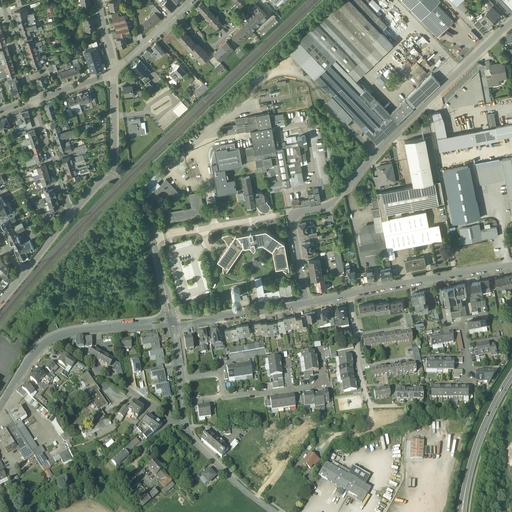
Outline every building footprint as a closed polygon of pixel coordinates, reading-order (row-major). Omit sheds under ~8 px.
[(167,0),(166,0),(167,0),(166,0),(162,0),(159,4),(161,6),(160,6),(168,13),(174,7),(171,4),(167,0)] [(342,0),(327,14),(370,61),(391,41),(379,28),(386,23),(363,0),(342,0)] [(403,0),(420,17),(436,2),(437,0),(403,0)] [(511,0),(502,0),(510,8),(511,6),(511,0)] [(117,1),(109,2),(110,11),(118,9),(117,1)] [(211,12),(207,8),(208,7),(206,5),(205,6),(201,1),(196,7),(205,17),(211,12)] [(453,19),(436,2),(420,17),(436,35),(453,19)] [(160,13),(155,7),(152,10),(154,13),(154,12),(158,16),(160,13)] [(259,7),(256,10),(254,9),(252,11),(253,12),(248,16),(247,15),(242,20),(246,24),(252,30),(260,23),(261,24),(262,22),(261,21),(267,16),(259,7)] [(487,11),(482,16),(481,15),(477,19),(478,20),(483,25),(484,24),(488,28),(488,29),(492,25),(491,25),(490,24),(493,22),(491,20),(493,19),(498,14),(491,7),(490,7),(489,8),(490,9),(488,12),(487,11)] [(25,8),(14,12),(17,19),(24,16),(27,15),(25,8)] [(154,13),(142,24),(149,30),(161,19),(158,16),(154,12),(154,13)] [(215,17),(211,12),(205,17),(216,28),(221,23),(217,19),(218,18),(216,16),(215,17)] [(319,21),(310,30),(354,76),(370,61),(327,14),(319,21)] [(30,16),(25,17),(25,18),(27,24),(34,22),(33,19),(32,20),(30,16)] [(113,18),(113,21),(114,21),(114,22),(114,23),(114,24),(115,24),(125,22),(126,21),(125,20),(124,19),(123,16),(119,17),(113,18)] [(274,17),(260,30),(264,34),(278,21),(274,17)] [(25,18),(17,20),(19,26),(27,24),(25,18)] [(90,18),(84,19),(84,20),(86,32),(95,30),(92,18),(90,18)] [(478,20),(473,24),(478,29),(483,25),(478,20)] [(125,22),(115,24),(115,27),(116,27),(116,28),(116,29),(116,30),(127,27),(128,27),(127,25),(126,24),(125,22)] [(27,24),(19,26),(21,33),(29,30),(28,27),(27,24)] [(246,24),(232,36),(239,43),(252,31),(252,30),(246,24)] [(127,27),(116,30),(117,32),(118,32),(118,34),(117,35),(118,36),(127,34),(130,33),(129,31),(128,30),(127,27)] [(29,30),(21,33),(23,39),(31,36),(30,32),(29,30)] [(310,30),(287,50),(331,96),(352,118),(364,131),(367,128),(372,133),(385,121),(372,107),(378,101),(371,94),(355,77),(354,76),(310,30)] [(175,36),(171,31),(167,35),(171,39),(175,36)] [(196,45),(184,32),(177,38),(189,51),(190,50),(196,45)] [(171,39),(167,35),(163,39),(167,44),(171,39)] [(421,35),(416,41),(420,45),(426,39),(421,35)] [(119,38),(116,39),(118,48),(127,46),(125,37),(119,38)] [(34,44),(33,39),(24,42),(27,49),(35,46),(34,44)] [(226,41),(213,53),(220,61),(233,49),(226,41)] [(164,52),(156,42),(151,47),(154,50),(151,54),(150,54),(151,55),(156,60),(164,52)] [(210,57),(198,44),(196,45),(190,50),(202,63),(210,57)] [(414,57),(419,53),(411,45),(407,49),(414,57)] [(35,46),(27,49),(29,56),(37,53),(35,46)] [(0,49),(0,54),(1,57),(9,54),(8,50),(8,48),(6,47),(5,48),(0,49)] [(93,49),(85,51),(86,55),(90,68),(91,68),(92,72),(95,71),(100,69),(102,68),(101,65),(101,64),(97,52),(96,48),(93,49)] [(241,49),(236,54),(240,58),(245,54),(241,49)] [(151,54),(147,50),(142,55),(146,59),(151,55),(150,54),(151,54)] [(37,53),(29,56),(30,61),(31,63),(31,62),(39,60),(39,58),(37,53)] [(9,54),(1,57),(2,59),(3,64),(12,61),(10,56),(10,54),(9,54)] [(39,60),(31,62),(32,67),(32,68),(33,69),(34,69),(35,69),(36,69),(42,67),(40,61),(39,60)] [(413,64),(409,60),(403,66),(407,71),(413,64)] [(12,61),(3,64),(5,71),(14,68),(12,61)] [(150,72),(140,61),(131,68),(141,78),(145,74),(147,76),(150,72)] [(417,62),(407,71),(412,76),(421,67),(417,62)] [(221,63),(214,68),(218,73),(224,67),(221,63)] [(484,66),(477,63),(449,89),(454,94),(475,73),(480,75),(482,87),(488,86),(484,66)] [(505,63),(490,65),(490,66),(490,67),(490,69),(491,71),(490,71),(491,72),(491,74),(487,75),(489,86),(491,85),(491,86),(493,86),(493,85),(499,84),(498,79),(507,77),(505,63)] [(52,65),(41,69),(44,77),(45,77),(49,76),(50,75),(49,72),(54,71),(52,65)] [(71,68),(69,69),(71,78),(76,76),(76,75),(80,74),(79,69),(81,69),(80,66),(73,68),(71,68)] [(175,70),(173,71),(180,77),(185,72),(179,66),(178,66),(175,70)] [(422,67),(412,76),(417,82),(427,73),(422,67)] [(14,68),(5,71),(7,76),(8,78),(16,75),(14,68)] [(59,72),(58,73),(59,76),(60,75),(62,80),(66,79),(67,79),(71,78),(69,69),(66,70),(64,71),(59,72)] [(180,77),(173,71),(170,74),(176,81),(180,77)] [(145,74),(141,78),(146,84),(150,80),(147,76),(145,74)] [(388,81),(381,74),(377,79),(383,85),(388,81)] [(373,92),(357,75),(355,77),(371,94),(373,92)] [(431,75),(407,97),(415,105),(416,106),(440,83),(431,75)] [(44,77),(37,80),(38,84),(39,88),(43,87),(44,87),(46,86),(48,85),(46,80),(45,77),(44,77)] [(148,90),(152,87),(148,82),(144,86),(148,90)] [(204,83),(199,87),(204,92),(209,88),(204,83)] [(15,86),(11,88),(12,93),(13,92),(15,96),(22,94),(19,85),(15,86)] [(132,86),(123,87),(124,97),(133,95),(134,95),(133,92),(132,86)] [(488,86),(482,87),(484,97),(490,95),(488,86)] [(454,94),(449,89),(446,93),(450,97),(454,94)] [(87,93),(82,94),(82,93),(77,95),(80,104),(88,101),(91,100),(91,99),(90,97),(88,98),(87,93)] [(221,116),(242,100),(237,94),(216,111),(221,116)] [(77,95),(72,97),(73,97),(68,99),(70,104),(68,104),(69,107),(71,107),(80,104),(77,95)] [(490,95),(484,97),(486,107),(492,106),(490,95)] [(352,118),(331,96),(326,101),(347,123),(352,118)] [(415,105),(407,97),(405,99),(412,107),(415,105)] [(405,99),(390,113),(398,122),(413,108),(412,107),(405,99)] [(385,121),(372,133),(367,128),(364,131),(376,143),(398,123),(398,122),(390,113),(378,101),(372,107),(385,121)] [(188,108),(182,102),(173,110),(179,117),(188,108)] [(52,103),(45,105),(49,118),(55,116),(57,115),(55,107),(54,107),(52,103)] [(80,104),(71,107),(72,108),(73,109),(74,108),(77,110),(77,112),(82,111),(80,104)] [(28,111),(24,113),(24,112),(18,114),(20,118),(20,119),(21,118),(21,119),(17,120),(19,124),(25,122),(30,120),(29,116),(28,111)] [(236,125),(227,126),(229,135),(250,131),(272,127),(269,116),(269,115),(269,113),(235,119),(236,125)] [(440,113),(432,114),(437,138),(444,137),(440,113)] [(493,113),(487,115),(489,128),(496,127),(493,113)] [(7,118),(1,120),(0,120),(0,122),(2,122),(4,129),(2,129),(3,131),(7,130),(7,128),(10,127),(7,118)] [(140,119),(128,121),(130,136),(142,134),(140,122),(140,119)] [(57,123),(51,125),(53,129),(54,132),(53,132),(60,130),(58,125),(57,123)] [(511,123),(509,124),(496,127),(498,138),(511,135),(511,123)] [(203,135),(209,130),(205,126),(199,131),(203,135)] [(251,137),(273,133),(276,126),(272,127),(250,131),(251,137)] [(444,137),(437,138),(439,150),(498,138),(496,127),(489,128),(444,137)] [(54,134),(54,135),(55,137),(56,136),(57,140),(62,138),(61,133),(60,131),(60,130),(53,132),(53,133),(54,134)] [(273,133),(251,137),(253,147),(275,143),(273,133)] [(298,144),(286,146),(285,143),(282,143),(283,146),(282,147),(283,148),(276,149),(278,162),(281,179),(288,178),(289,186),(303,183),(299,161),(301,161),(302,161),(306,160),(304,150),(308,149),(306,136),(297,137),(298,144)] [(440,181),(431,136),(404,141),(413,186),(440,181)] [(220,146),(219,147),(217,148),(216,149),(215,150),(214,150),(214,151),(216,163),(218,170),(225,169),(242,166),(239,148),(235,149),(234,143),(224,145),(222,145),(220,146)] [(253,147),(245,149),(248,161),(255,159),(257,171),(266,169),(265,164),(278,162),(276,149),(275,143),(253,147)] [(38,146),(33,148),(35,153),(35,155),(42,153),(42,152),(41,151),(40,149),(39,149),(38,146)] [(42,153),(35,155),(36,157),(38,162),(38,163),(44,161),(43,156),(42,157),(41,154),(42,153)] [(181,153),(171,162),(175,166),(185,157),(183,155),(181,153)] [(78,156),(71,158),(73,162),(84,159),(83,154),(78,156)] [(71,156),(63,158),(62,159),(63,164),(64,163),(64,165),(73,162),(71,158),(71,156)] [(35,158),(31,159),(29,160),(28,158),(28,157),(27,158),(28,161),(26,161),(27,165),(38,162),(36,157),(35,158)] [(511,157),(502,159),(502,160),(503,167),(505,178),(506,178),(511,212),(511,157)] [(502,160),(472,165),(474,173),(503,167),(502,160)] [(73,162),(64,165),(66,172),(75,169),(73,165),(73,162)] [(278,162),(265,164),(266,169),(270,192),(283,190),(282,187),(281,179),(278,162)] [(225,169),(218,170),(216,163),(212,164),(211,164),(213,173),(214,181),(216,181),(225,178),(226,178),(228,178),(227,174),(226,175),(225,169)] [(391,163),(385,164),(385,165),(377,167),(379,176),(380,182),(381,184),(394,182),(391,163)] [(45,164),(37,167),(37,168),(39,174),(47,171),(45,164)] [(87,165),(75,169),(76,174),(90,170),(89,167),(87,168),(87,165)] [(503,167),(474,173),(472,165),(467,166),(477,216),(482,215),(478,190),(481,184),(503,180),(503,178),(505,178),(503,167)] [(467,166),(448,170),(461,239),(462,244),(482,240),(482,239),(480,231),(477,216),(467,166)] [(75,169),(66,172),(68,178),(72,177),(77,175),(76,174),(75,169)] [(160,170),(141,189),(145,193),(158,182),(166,175),(160,170)] [(47,171),(39,174),(40,178),(41,180),(49,177),(47,171)] [(379,176),(373,177),(375,189),(381,188),(381,184),(380,182),(379,176)] [(49,177),(41,180),(41,181),(43,186),(51,184),(49,177)] [(237,194),(238,202),(245,200),(247,207),(255,206),(254,204),(252,193),(249,177),(241,178),(244,192),(237,194)] [(288,178),(281,179),(282,187),(289,186),(288,178)] [(217,183),(215,183),(217,195),(237,192),(236,186),(234,186),(234,185),(235,184),(234,179),(227,180),(226,180),(217,183)] [(161,185),(150,195),(153,198),(158,194),(161,191),(168,191),(176,200),(180,195),(166,180),(161,185)] [(440,181),(434,182),(438,204),(444,203),(440,181)] [(158,182),(145,193),(149,196),(150,195),(161,185),(158,182)] [(434,182),(376,193),(380,215),(387,214),(387,213),(438,204),(434,182)] [(299,200),(292,201),(293,208),(321,203),(318,188),(313,189),(314,199),(299,202),(299,200)] [(52,189),(48,191),(47,189),(44,190),(47,199),(47,201),(56,198),(55,193),(54,194),(52,189)] [(264,194),(262,192),(260,192),(258,192),(256,194),(254,193),(252,193),(254,204),(256,203),(257,206),(258,208),(259,209),(261,211),(263,212),(265,212),(267,212),(269,211),(270,209),(270,207),(269,205),(268,203),(267,201),(268,201),(267,194),(264,194)] [(192,209),(169,213),(171,222),(198,217),(197,216),(204,215),(200,193),(189,195),(192,209)] [(56,198),(47,201),(48,204),(51,212),(54,211),(54,209),(58,208),(57,203),(58,203),(56,198)] [(5,204),(0,206),(0,216),(2,215),(2,217),(6,215),(5,214),(10,211),(6,203),(5,204)] [(373,209),(371,209),(373,217),(380,215),(379,208),(373,209)] [(388,219),(381,220),(383,230),(386,229),(387,235),(428,227),(425,212),(388,219)] [(380,215),(373,217),(376,232),(383,230),(381,220),(380,215)] [(9,218),(1,222),(3,228),(12,224),(10,221),(9,218)] [(305,222),(298,224),(299,230),(307,228),(306,225),(310,225),(309,225),(311,224),(311,221),(305,222)] [(12,224),(3,228),(6,233),(14,229),(13,227),(12,224)] [(441,240),(438,225),(433,226),(436,241),(441,240)] [(387,235),(384,235),(385,240),(387,251),(436,241),(433,226),(428,227),(387,235)] [(307,228),(299,230),(300,236),(308,234),(308,235),(313,234),(312,227),(307,228)] [(496,227),(480,231),(482,239),(498,236),(496,227)] [(14,229),(6,233),(9,239),(17,234),(16,231),(14,229)] [(228,246),(217,261),(223,266),(222,267),(223,272),(225,273),(243,247),(249,246),(253,249),(256,244),(262,243),(272,250),(276,269),(283,268),(283,269),(287,272),(290,272),(284,242),(265,229),(251,232),(250,231),(249,232),(235,235),(234,237),(228,246)] [(376,232),(359,235),(361,245),(385,240),(384,235),(383,230),(376,232)] [(17,234),(9,239),(12,244),(15,242),(19,240),(22,239),(21,236),(19,237),(17,234)] [(224,236),(221,238),(224,240),(228,246),(234,237),(231,235),(227,235),(224,236)] [(18,247),(14,249),(18,256),(20,259),(27,256),(25,252),(34,248),(30,240),(21,245),(18,247)] [(172,246),(169,247),(170,251),(166,252),(179,301),(184,300),(185,305),(208,298),(207,294),(211,292),(211,290),(199,250),(197,243),(192,244),(191,240),(172,246)] [(361,245),(359,245),(361,256),(382,252),(383,259),(388,258),(387,251),(385,240),(361,245)] [(310,242),(307,242),(307,241),(305,241),(305,243),(301,244),(302,249),(311,248),(311,246),(310,242)] [(311,248),(302,249),(303,255),(307,255),(307,256),(310,256),(309,254),(312,254),(311,250),(311,248)] [(340,253),(334,254),(338,272),(344,271),(340,253)] [(423,256),(408,259),(410,270),(426,267),(423,256)] [(319,259),(309,261),(309,265),(308,265),(310,277),(311,276),(312,280),(314,280),(323,278),(319,259)] [(8,266),(1,273),(5,277),(9,280),(12,276),(12,274),(8,266)] [(390,268),(380,270),(382,279),(392,277),(390,268)] [(372,269),(365,270),(366,272),(360,273),(361,278),(362,283),(375,281),(372,269)] [(350,271),(347,272),(349,280),(357,278),(356,273),(355,273),(355,270),(350,271)] [(504,276),(495,278),(497,288),(502,287),(501,287),(505,286),(504,276)] [(5,277),(1,282),(5,285),(9,280),(5,277)] [(279,290),(264,292),(262,278),(255,279),(259,301),(281,297),(279,290)] [(323,278),(314,280),(316,291),(326,289),(325,285),(324,278),(323,278)] [(489,279),(481,281),(483,291),(491,289),(490,283),(489,279)] [(481,281),(472,283),(474,294),(483,292),(483,291),(481,281)] [(290,284),(279,286),(279,290),(281,297),(292,295),(290,284)] [(465,284),(455,286),(458,301),(459,307),(464,306),(462,297),(460,297),(460,296),(467,295),(465,284)] [(455,285),(443,288),(444,288),(445,291),(443,292),(444,295),(445,295),(445,296),(444,297),(445,300),(446,299),(447,303),(446,303),(458,301),(455,286),(455,285)] [(240,294),(240,292),(240,290),(239,288),(237,287),(235,287),(234,287),(232,288),(231,290),(231,292),(231,294),(232,295),(234,296),(236,297),(237,296),(239,295),(240,294)] [(424,291),(418,292),(421,308),(421,311),(429,310),(428,305),(425,305),(424,302),(423,302),(423,300),(426,300),(426,298),(424,291)] [(421,308),(418,292),(412,293),(414,302),(416,302),(417,304),(416,304),(417,308),(417,309),(421,308)] [(475,296),(470,297),(473,311),(478,310),(477,307),(476,302),(475,296)] [(403,300),(388,303),(388,301),(390,312),(404,309),(403,300)] [(388,301),(374,304),(374,302),(373,302),(375,313),(389,311),(390,312),(388,301)] [(373,302),(359,305),(361,314),(375,312),(375,313),(373,302)] [(346,306),(338,307),(338,309),(335,310),(336,315),(339,314),(339,316),(347,315),(346,306)] [(329,309),(322,310),(322,314),(321,314),(322,319),(323,318),(326,318),(330,317),(330,314),(329,309)] [(314,311),(307,313),(308,319),(308,321),(316,320),(316,319),(314,311)] [(347,315),(339,316),(340,322),(341,325),(349,324),(347,315)] [(278,321),(272,322),(274,333),(280,332),(280,331),(278,321)] [(424,323),(415,325),(416,328),(416,331),(425,330),(424,323)] [(236,327),(230,328),(232,339),(238,338),(238,336),(236,327)] [(205,332),(198,333),(201,347),(205,346),(205,345),(208,344),(205,332)] [(410,332),(395,335),(396,345),(412,342),(410,332)] [(394,334),(378,337),(380,347),(396,344),(396,345),(395,335),(394,334)] [(219,335),(212,337),(214,346),(221,344),(219,335)] [(378,336),(362,339),(364,349),(380,346),(380,347),(378,337),(378,336)] [(151,338),(145,339),(146,344),(146,346),(151,345),(152,352),(161,350),(158,337),(151,338)] [(191,337),(184,339),(186,351),(194,350),(191,337)] [(92,338),(83,339),(83,338),(75,338),(76,343),(74,343),(74,346),(76,346),(76,349),(80,348),(81,352),(95,360),(98,354),(93,350),(92,350),(92,344),(92,338)] [(131,340),(121,341),(122,349),(131,349),(131,345),(131,340)] [(489,345),(483,346),(485,357),(491,355),(490,348),(489,345)] [(483,346),(477,347),(479,356),(479,358),(485,357),(483,346)] [(152,352),(150,352),(151,358),(155,357),(157,365),(163,364),(165,364),(163,350),(161,350),(152,352)] [(99,352),(98,354),(95,360),(109,368),(113,361),(99,352)] [(63,355),(58,362),(65,366),(66,365),(66,364),(69,359),(63,355)] [(75,363),(69,359),(66,364),(66,365),(71,368),(75,363)] [(113,361),(109,368),(117,373),(120,367),(120,365),(113,361)] [(132,362),(134,374),(141,373),(138,361),(132,362)] [(56,367),(50,362),(45,368),(50,373),(56,367)] [(406,367),(400,368),(400,367),(401,376),(402,376),(416,373),(415,366),(409,367),(408,365),(406,366),(406,367)] [(50,373),(48,375),(53,379),(55,377),(53,375),(58,369),(56,367),(50,373)] [(394,367),(391,367),(391,369),(386,370),(386,369),(385,369),(387,378),(387,377),(401,375),(401,376),(400,367),(394,368),(394,367)] [(385,369),(380,370),(379,369),(376,369),(377,371),(370,372),(372,380),(373,379),(372,379),(386,376),(386,378),(387,378),(385,369)] [(45,376),(38,370),(34,375),(41,381),(43,379),(45,376)] [(158,371),(151,372),(151,373),(152,378),(157,377),(158,385),(166,384),(164,370),(158,371)] [(96,386),(87,373),(78,379),(81,384),(83,382),(86,387),(85,388),(86,389),(88,392),(90,391),(96,386)] [(492,374),(485,374),(485,385),(485,388),(489,388),(497,374),(492,374)] [(41,381),(34,375),(30,380),(32,382),(36,385),(37,386),(39,383),(41,381)] [(158,385),(156,386),(157,391),(161,390),(163,398),(168,397),(171,397),(168,383),(166,384),(158,385)] [(26,384),(22,389),(27,394),(30,396),(34,391),(26,384)] [(22,389),(20,388),(19,387),(17,390),(16,391),(23,398),(27,394),(22,389)] [(388,390),(383,391),(382,390),(379,390),(380,392),(374,393),(375,400),(379,399),(379,400),(386,398),(390,397),(388,390)] [(423,392),(395,391),(395,402),(423,403),(423,392)] [(76,392),(65,398),(69,404),(81,396),(79,393),(78,392),(77,393),(76,392)] [(98,392),(95,394),(94,392),(92,394),(91,395),(92,396),(86,400),(89,404),(92,402),(97,409),(97,410),(100,409),(101,410),(108,406),(107,404),(107,405),(98,392)] [(128,411),(138,418),(144,409),(134,402),(128,411)] [(20,407),(11,413),(17,422),(19,421),(26,416),(20,407)] [(122,410),(118,415),(123,419),(127,414),(122,410)] [(138,418),(128,411),(127,414),(130,417),(131,416),(137,420),(138,418)] [(155,420),(149,415),(143,422),(143,423),(141,424),(144,427),(146,425),(149,428),(155,420)] [(108,419),(85,431),(88,437),(111,425),(108,419)] [(149,428),(151,430),(143,437),(146,441),(155,433),(162,426),(160,424),(160,422),(157,422),(155,420),(149,428)] [(15,426),(13,423),(4,428),(6,431),(14,444),(16,448),(25,462),(26,461),(34,456),(23,439),(15,426)] [(18,425),(15,426),(23,439),(28,436),(20,423),(18,425)] [(14,444),(6,431),(0,434),(0,443),(4,450),(14,444)] [(67,433),(60,437),(64,443),(65,442),(67,441),(68,440),(70,439),(67,433)] [(208,433),(202,440),(205,443),(211,436),(208,433)] [(36,450),(28,436),(23,439),(32,453),(36,450)] [(219,443),(211,436),(205,443),(213,450),(219,443)] [(136,439),(130,444),(133,448),(140,443),(136,439)] [(235,440),(229,447),(232,450),(238,444),(235,440)] [(423,442),(411,441),(410,459),(422,460),(423,442)] [(219,443),(213,450),(221,458),(228,451),(219,443)] [(14,444),(4,450),(7,454),(16,448),(14,444)] [(130,444),(123,450),(125,452),(127,454),(134,449),(130,444)] [(36,450),(32,453),(34,456),(36,459),(43,455),(39,448),(36,450)] [(69,451),(58,456),(62,464),(68,462),(69,465),(75,462),(69,451)] [(125,452),(112,463),(116,467),(129,456),(127,454),(125,452)] [(310,454),(307,457),(305,456),(303,459),(305,460),(303,463),(306,465),(305,466),(305,467),(306,468),(308,467),(310,469),(317,459),(310,454)] [(43,455),(36,459),(43,471),(50,467),(43,455)] [(154,462),(148,455),(141,461),(148,468),(154,462)] [(164,470),(155,461),(154,462),(148,468),(156,477),(162,472),(164,470)] [(336,468),(326,462),(319,475),(341,488),(345,490),(357,497),(365,485),(348,475),(339,469),(336,468)] [(350,471),(341,466),(339,469),(348,475),(350,471)] [(353,466),(350,471),(348,475),(365,485),(370,475),(353,466)] [(15,468),(6,473),(9,479),(19,473),(15,468)] [(203,470),(197,476),(200,479),(203,477),(202,476),(206,473),(203,470)] [(215,477),(209,470),(206,473),(202,476),(203,477),(209,483),(215,477)] [(136,493),(142,488),(128,474),(123,479),(136,493)] [(163,480),(159,483),(164,489),(172,482),(166,476),(163,480)] [(164,489),(161,491),(164,495),(174,485),(172,482),(164,489)] [(365,485),(357,497),(356,500),(362,503),(371,488),(365,485)] [(154,490),(147,497),(150,501),(158,494),(154,490)] [(144,495),(137,501),(143,508),(150,501),(147,497),(144,495)]
